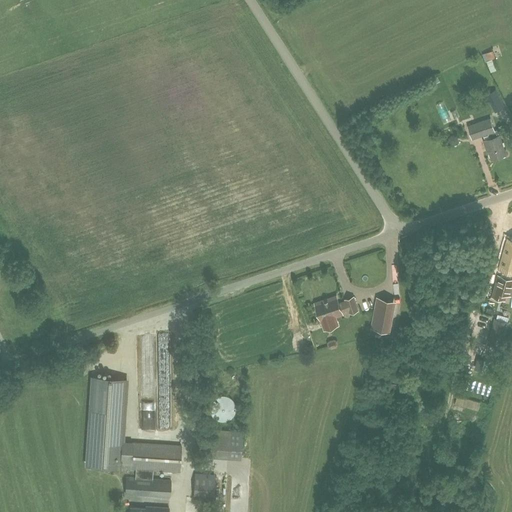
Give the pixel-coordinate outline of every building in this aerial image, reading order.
[(485,94),(495,112),(505,106),(496,89),(485,94)] [(492,159),(506,154),(499,135),(497,130),(495,131),(491,118),(468,125),(472,139),(489,133),(490,138),(484,140),(487,149),(488,149),(492,159)] [(421,156),(412,159),(420,184),(439,177),(434,164),(441,162),(433,138),(419,143),(417,144),(421,156)] [(511,239),(508,238),(500,268),(511,270),(511,239)] [(337,296),(315,303),(321,320),(321,319),(325,329),(338,324),(335,316),(343,314),(343,313),(349,311),(350,312),(358,310),(354,297),(346,299),(346,301),(339,303),(337,296)] [(391,300),(377,297),(372,327),(385,329),(391,300)] [(494,318),(487,343),(487,345),(502,349),(502,347),(509,322),(508,322),(497,318),(494,318)] [(312,343),(304,346),(305,352),(314,349),(312,343)] [(125,494),(134,494),(170,497),(171,480),(152,479),(153,470),(180,471),(181,445),(123,441),(127,379),(94,376),(87,465),(136,469),(135,477),(126,477),(125,494)] [(213,500),(214,475),(194,474),(193,499),(213,500)]
